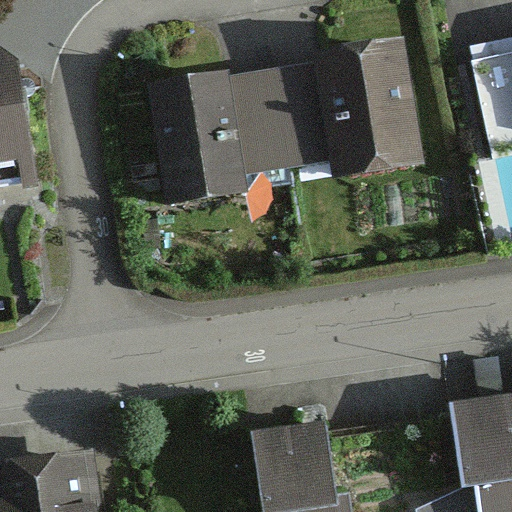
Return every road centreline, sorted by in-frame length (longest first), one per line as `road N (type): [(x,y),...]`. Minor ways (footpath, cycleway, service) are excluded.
road 1 (residential): [(202,0),(133,16),(103,44),(83,99),(121,360)]
road 2 (residential): [(511,308),(121,360)]
road 3 (residential): [(121,360),(0,380)]
